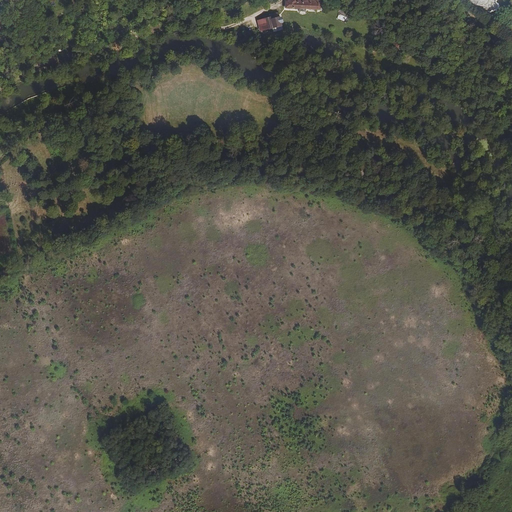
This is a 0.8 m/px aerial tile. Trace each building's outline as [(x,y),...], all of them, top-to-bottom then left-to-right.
[(321,10),(321,3),(297,2),(297,0),(287,0),(288,1),(285,1),(285,2),(285,7),(285,8),(299,9),(305,9),(321,10)] [(468,0),(470,3),(477,6),(482,7),(484,9),(483,11),(487,12),(489,15),(490,14),(490,12),(491,14),(493,13),(495,12),(497,12),(498,11),(500,10),(500,7),(499,4),(498,5),(497,2),(498,1),(497,0),(468,0)] [(263,18),(258,20),(260,32),(273,29),(273,32),(283,30),(279,13),(263,17),(263,18)] [(160,28),(159,23),(148,26),(150,35),(155,34),(154,29),(160,28)] [(394,44),(398,35),(394,33),(390,41),(394,44)] [(406,46),(409,41),(404,38),(398,35),(394,44),(390,53),(404,59),(409,48),(406,46)]
